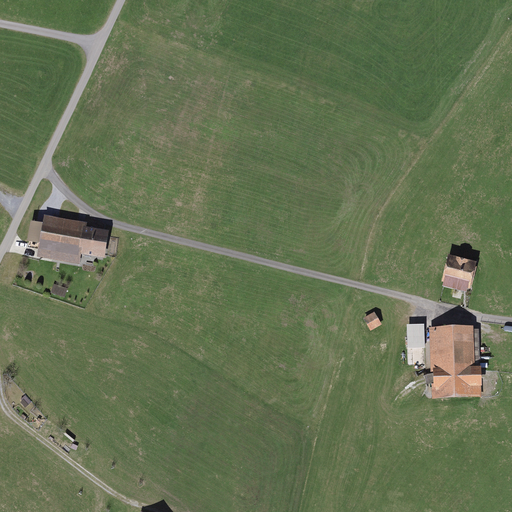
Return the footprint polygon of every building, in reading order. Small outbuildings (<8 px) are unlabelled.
[(42,228),(29,226),(26,245),(37,246),(35,260),(79,267),(81,259),(104,263),(108,236),(84,232),(85,226),(44,220),(42,228)] [(477,265),(447,259),(441,284),(443,284),(442,291),(466,297),(467,292),(471,293),(477,265)] [(383,328),(375,315),(363,321),(371,335),(383,328)] [(426,346),(425,321),(407,322),(408,347),(426,346)] [(474,329),(430,331),(433,401),(482,399),(481,370),(475,371),(474,329)]
